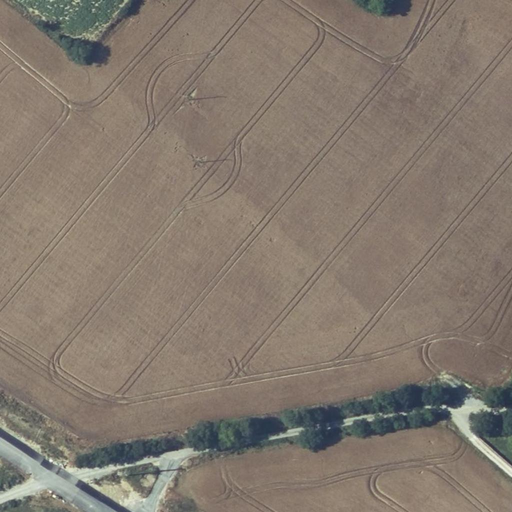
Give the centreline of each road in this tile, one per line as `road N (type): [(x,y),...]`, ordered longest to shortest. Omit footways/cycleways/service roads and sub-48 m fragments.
road 1 (unclassified): [(146,511),(182,458),(200,449),(434,404),(478,409),(511,401)]
road 2 (primary): [(0,441),(117,511)]
